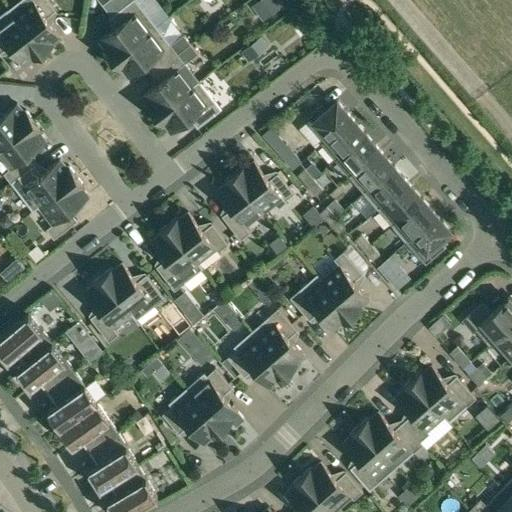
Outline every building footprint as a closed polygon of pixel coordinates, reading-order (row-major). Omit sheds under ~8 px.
[(19,0),(9,8),(44,53),(54,45),(52,42),(61,36),(46,17),(56,10),(47,0),(19,0)] [(112,60),(156,25),(136,0),(130,0),(111,16),(118,25),(99,39),(106,48),(104,49),(112,60)] [(263,20),(282,6),(281,4),(284,2),(282,0),(257,0),(251,5),(263,20)] [(44,53),(9,8),(0,14),(0,52),(9,46),(23,65),(32,58),(33,60),(44,53)] [(171,44),(156,25),(112,60),(119,70),(122,68),(128,77),(147,62),(154,72),(190,43),(183,34),(171,44)] [(261,35),(241,51),(248,61),(269,45),(261,35)] [(199,81),(185,62),(197,53),(190,43),(154,72),(161,81),(142,95),(149,103),(147,105),(155,116),(199,81)] [(199,81),(155,116),(162,126),(165,124),(171,132),(190,118),(197,127),(221,109),(199,81)] [(307,116),(327,138),(352,117),(337,100),(326,109),(322,103),(307,116)] [(0,146),(34,120),(26,110),(23,111),(17,103),(0,115),(0,146)] [(327,138),(341,154),(366,133),(352,117),(327,138)] [(3,173),(11,182),(34,164),(27,155),(46,140),(39,132),(42,130),(34,120),(0,146),(0,155),(10,168),(3,173)] [(349,175),(349,176),(380,149),(366,133),(341,154),(355,170),(349,175)] [(285,143),(276,150),(292,168),(300,161),(285,143)] [(394,166),(380,149),(349,176),(363,192),(394,166)] [(11,182),(32,210),(77,176),(69,165),(67,167),(60,159),(41,173),(34,164),(11,182)] [(244,165),(233,173),(263,211),(282,197),(284,200),(294,193),(278,172),(268,179),(254,161),(245,167),(244,165)] [(408,182),(394,166),(363,192),(378,209),(408,182)] [(305,168),(297,174),(307,185),(314,179),(305,168)] [(263,211),(233,173),(223,181),(225,183),(217,189),(231,208),(222,215),(240,239),(250,232),(245,225),(263,211)] [(77,176),(32,210),(33,211),(39,206),(52,224),(46,228),(54,238),(77,220),(70,210),(89,196),(82,188),(85,186),(77,176)] [(322,189),(314,179),(307,185),(315,195),(322,189)] [(408,182),(378,209),(392,225),(422,198),(408,182)] [(392,225),(406,241),(437,214),(422,198),(392,225)] [(320,212),(329,222),(336,216),(327,206),(320,212)] [(178,216),(168,224),(202,268),(203,268),(198,261),(216,248),(218,251),(228,243),(212,223),(203,230),(188,211),(180,218),(178,216)] [(451,231),(437,214),(406,241),(425,264),(446,246),(441,240),(451,231)] [(336,216),(329,222),(338,233),(345,227),(336,216)] [(202,268),(168,224),(157,232),(159,234),(151,240),(165,259),(156,266),(174,290),(202,268)] [(363,250),(370,243),(361,233),(354,240),(363,250)] [(269,242),(277,253),(287,245),(279,234),(269,242)] [(370,243),(363,250),(372,260),(379,254),(370,243)] [(316,274),(353,316),(363,308),(361,306),(369,299),(354,281),(363,273),(343,251),(334,258),(339,264),(322,279),(317,273),(316,274)] [(377,266),(387,277),(400,266),(391,255),(377,266)] [(112,266),(102,275),(136,319),(164,298),(146,274),(137,281),(122,262),(114,269),(112,266)] [(353,316),(316,274),(290,297),(309,320),(318,312),(333,330),(342,323),(343,325),(353,316)] [(136,319),(102,275),(92,282),(93,285),(85,291),(99,310),(90,317),(108,341),(118,333),(113,327),(131,313),(136,320),(136,319)] [(490,345),(511,325),(511,296),(511,295),(491,312),(482,302),(463,320),(473,331),(476,329),(490,345)] [(278,307),(251,331),(288,373),(298,364),(296,362),(304,355),(289,338),(297,330),(278,307)] [(17,369),(52,342),(28,312),(0,335),(0,349),(8,359),(18,350),(26,360),(16,369),(17,369)] [(511,325),(490,345),(491,346),(497,340),(511,356),(511,355),(511,325)] [(278,382),(288,373),(251,331),(233,346),(236,349),(227,357),(244,376),(253,369),(268,386),(277,379),(278,382)] [(52,342),(17,369),(30,387),(41,379),(50,390),(76,371),(52,342)] [(457,345),(449,352),(463,368),(471,361),(457,345)] [(422,370),(412,378),(449,421),(476,398),(456,375),(447,383),(432,365),(424,372),(422,370)] [(224,394),(232,387),(215,367),(206,375),(204,372),(186,387),(223,430),(232,422),(235,425),(244,418),(224,394)] [(476,367),(468,374),(478,385),(486,378),(476,367)] [(60,427),(97,401),(76,371),(50,390),(58,402),(47,409),(60,427)] [(412,414),(403,421),(420,441),(429,433),(426,430),(443,415),(448,421),(449,421),(412,378),(402,387),(404,389),(396,396),(412,414)] [(213,438),(223,430),(186,387),(168,403),(171,406),(162,414),(179,433),(188,425),(203,443),(211,436),(213,438)] [(97,401),(60,427),(72,445),(83,438),(91,449),(118,432),(97,401)] [(369,416),(359,425),(396,467),(415,451),(423,444),(420,441),(403,421),(394,429),(389,422),(379,411),(371,418),(369,416)] [(369,490),(396,467),(359,425),(349,433),(351,435),(343,442),(359,460),(350,468),(369,490)] [(118,432),(91,449),(99,461),(88,469),(99,487),(138,463),(118,432)] [(301,475),(333,511),(334,511),(351,496),(353,499),(362,491),(345,471),(336,479),(321,461),(313,468),(311,466),(301,475)] [(138,463),(99,487),(100,488),(111,481),(118,493),(106,499),(114,511),(129,511),(157,496),(138,463)] [(301,510),(299,511),(333,511),(301,475),(292,483),(294,485),(285,493),(301,510)] [(511,476),(501,487),(511,497),(511,476)] [(511,511),(511,497),(501,487),(485,504),(480,500),(470,510),(472,511),(511,511)]
